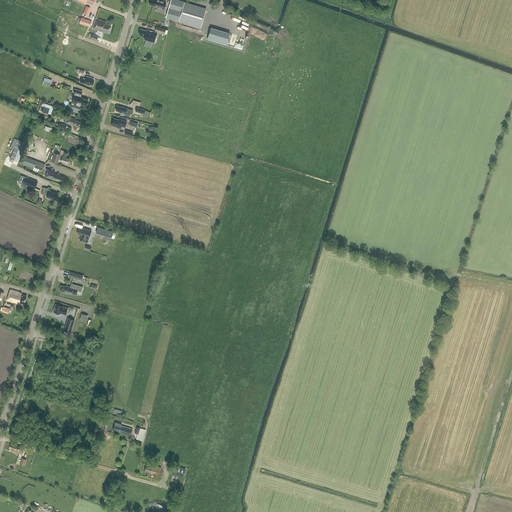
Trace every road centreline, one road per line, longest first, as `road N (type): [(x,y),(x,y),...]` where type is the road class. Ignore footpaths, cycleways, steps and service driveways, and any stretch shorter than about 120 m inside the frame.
road 1 (tertiary): [(0,431),(135,0)]
road 2 (track): [(0,438),(161,482)]
